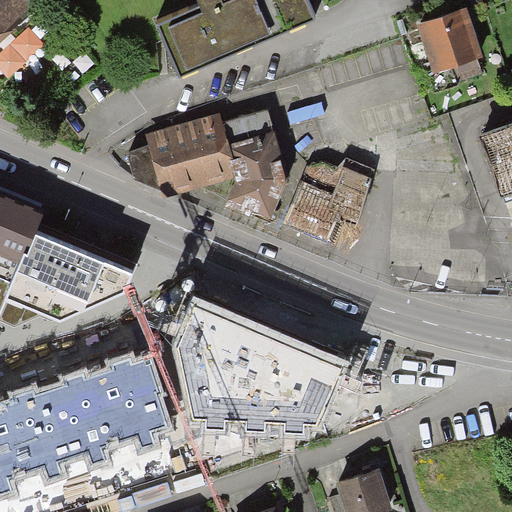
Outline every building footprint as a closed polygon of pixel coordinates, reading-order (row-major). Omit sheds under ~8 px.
[(31,0),(0,0),(0,41),(39,8),(31,0)] [(233,54),(314,19),(306,0),(198,0),(202,7),(158,26),(179,76),(233,54)] [(435,72),(484,57),(467,5),(419,20),(435,72)] [(223,116),(146,135),(161,195),(171,198),(232,184),(234,192),(229,210),(277,224),(289,183),(270,108),(234,117),(228,137),(223,116)] [(511,124),(480,134),(501,206),(511,203),(511,124)] [(344,221),(360,226),(379,168),(345,157),(339,174),(310,164),(288,231),(335,247),(344,221)] [(134,266),(40,230),(44,214),(0,195),(0,317),(11,293),(60,315),(125,287),(134,266)] [(306,425),(316,426),(336,367),(285,346),(196,308),(179,346),(194,418),(206,419),(205,430),(226,432),(227,422),(243,424),(243,431),(267,433),(268,423),(285,424),(285,432),(305,434),(306,425)] [(0,493),(11,490),(7,477),(19,473),(44,465),(49,478),(61,474),(57,461),(89,451),(93,464),(105,460),(101,447),(131,438),(139,435),(143,446),(153,442),(150,431),(167,425),(156,392),(160,391),(149,359),(133,364),(132,358),(112,365),(114,370),(86,379),(84,372),(65,379),(67,385),(36,396),(34,389),(13,396),(15,403),(0,407),(0,493)] [(384,467),(342,481),(346,492),(332,496),(336,511),(380,511),(396,507),(384,467)]
